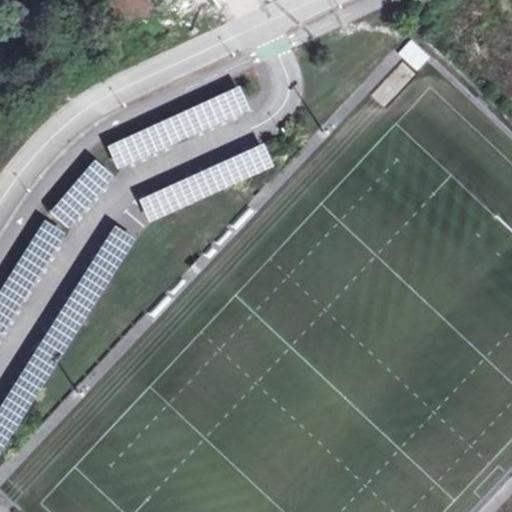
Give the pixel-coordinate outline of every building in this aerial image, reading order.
[(410,41),(398,54),(418,72),(430,59),(410,41)] [(234,90),(107,149),(118,171),(245,113),(234,90)] [(258,143),(139,196),(150,219),(268,166),(258,143)] [(95,158),(50,211),(70,228),(114,174),(95,158)] [(44,220),(0,290),(0,338),(66,234),(44,220)] [(116,226),(0,406),(0,446),(135,238),(116,226)]
